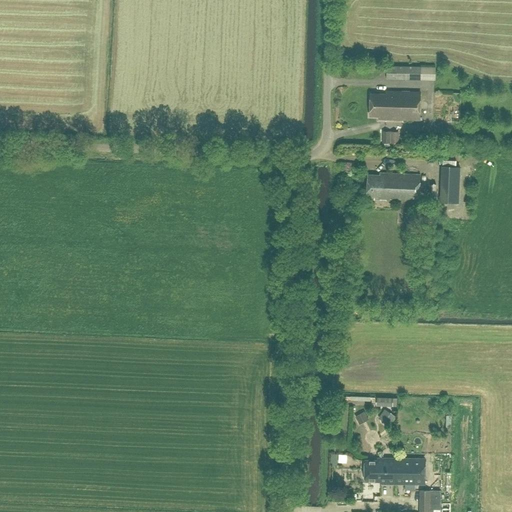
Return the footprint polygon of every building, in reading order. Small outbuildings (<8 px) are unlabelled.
[(420,80),(421,66),(386,65),(386,79),(420,80)] [(386,92),(386,93),(371,93),(371,116),(380,116),(380,120),(419,120),(420,92),(386,92)] [(383,142),(391,142),(391,131),(383,131),(383,142)] [(440,202),(459,203),(460,167),(441,166),(440,202)] [(374,197),(374,200),(418,201),(419,175),(380,172),(380,175),(367,174),(366,197),(374,197)] [(377,397),(376,406),(393,407),(393,398),(377,397)] [(362,422),(370,418),(367,410),(359,414),(362,422)] [(425,461),(377,459),(377,461),(365,461),(365,481),(381,482),(380,484),(396,484),(396,481),(403,482),(403,485),(425,485),(425,461)] [(439,511),(440,491),(420,490),(419,511),(439,511)]
